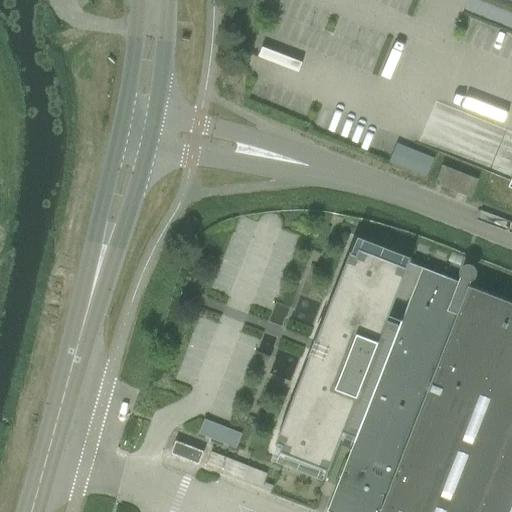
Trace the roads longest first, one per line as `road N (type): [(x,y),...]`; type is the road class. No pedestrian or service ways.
road 1 (unknown): [(270,238),(212,394),(171,434),(161,472)]
road 2 (tertiary): [(93,279),(30,511)]
road 3 (unclassified): [(511,241),(319,169)]
road 4 (unclassified): [(147,153),(319,169)]
road 5 (unclassified): [(319,169),(245,137),(155,118)]
road 6 (tertiary): [(119,128),(93,279)]
road 7 (tertiary): [(93,279),(130,220),(147,153)]
